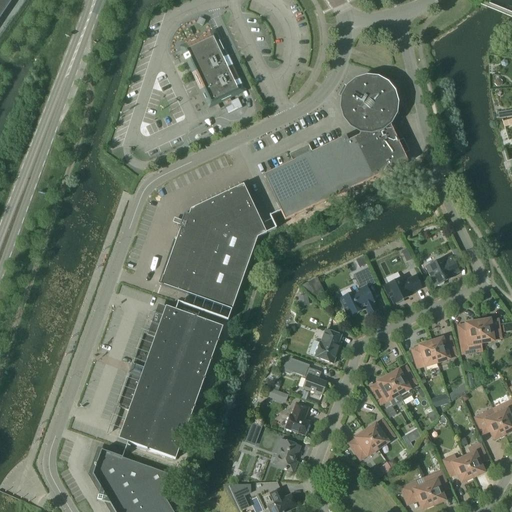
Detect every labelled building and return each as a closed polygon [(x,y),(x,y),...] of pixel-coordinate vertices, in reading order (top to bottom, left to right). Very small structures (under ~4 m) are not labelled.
[(0,0),(0,18),(12,0),(0,0)] [(184,49),(188,58),(193,68),(191,69),(197,82),(199,81),(211,105),(240,91),(218,44),(214,35),(211,36),(210,34),(186,45),(188,47),(184,49)] [(359,136),(353,139),(372,180),(408,163),(389,123),(394,114),(395,104),(392,94),(386,86),(377,81),(367,80),(357,83),(349,89),(344,98),(343,108),(346,118),(352,126),(361,131),(359,136)] [(233,105),(236,111),(242,108),(241,105),(238,99),(231,102),(233,105)] [(511,110),(503,112),(504,118),(511,116),(511,110)] [(372,180),(353,139),(348,142),(346,137),(310,154),(307,149),(293,156),(295,161),(264,176),(285,221),(372,180)] [(180,231),(177,240),(160,285),(232,311),(257,238),(266,234),(243,185),(191,210),(189,215),(184,214),(182,221),(180,220),(178,225),(180,225),(178,231),(180,231)] [(359,268),(366,265),(363,257),(356,261),(359,268)] [(445,258),(426,268),(435,287),(437,286),(439,287),(444,285),(444,282),(454,277),(453,275),(459,273),(452,257),(446,260),(445,258)] [(338,304),(338,306),(339,308),(340,309),(342,309),(344,308),(348,318),(353,315),(355,315),(357,314),(359,313),(362,311),(361,309),(365,307),(368,315),(377,311),(373,303),(374,303),(366,288),(374,284),(367,269),(354,276),(360,290),(340,300),(341,302),(339,302),(338,304)] [(385,287),(394,305),(396,304),(397,305),(404,302),(403,300),(411,296),(410,294),(422,289),(416,276),(404,282),(403,279),(405,278),(405,277),(385,287)] [(223,328),(166,307),(154,340),(145,337),(135,365),(132,365),(131,369),(129,374),(131,375),(121,403),(130,407),(187,427),(223,328)] [(469,345),(481,343),(478,320),(477,320),(478,323),(466,324),(466,326),(464,326),(465,331),(460,332),(459,331),(459,332),(461,345),(469,344),(469,345)] [(478,320),(481,343),(493,342),(493,340),(501,339),(498,321),(490,322),(490,321),(478,322),(478,320)] [(325,331),(321,343),(320,343),(315,357),(333,364),(334,363),(335,362),(337,358),(336,356),(338,355),(339,351),(339,350),(341,344),(339,343),(341,336),(325,331)] [(430,341),(437,363),(449,360),(448,358),(456,356),(450,338),(443,341),(442,339),(431,343),(430,341)] [(426,367),(437,363),(430,341),(431,343),(419,347),(420,348),(412,350),(418,368),(425,366),(426,367)] [(303,389),(322,395),(323,392),(327,390),(325,386),(326,383),(316,379),(319,372),(321,373),(308,368),(304,379),(306,380),(303,389)] [(387,375),(402,401),(412,396),(408,390),(409,389),(409,388),(415,384),(406,368),(399,372),(399,371),(389,377),(387,375)] [(387,375),(388,377),(378,383),(378,384),(371,388),(381,404),(388,400),(388,402),(390,401),(393,407),(402,401),(387,375)] [(460,396),(456,390),(449,395),(451,402),(460,396)] [(435,408),(449,403),(446,394),(432,399),(435,408)] [(496,416),(505,435),(511,431),(511,421),(511,420),(511,418),(511,403),(511,402),(493,411),(496,416)] [(285,429),(305,436),(310,423),(303,420),(304,417),(305,417),(308,408),(296,404),(292,416),(290,416),(285,429)] [(187,427),(130,407),(118,440),(176,460),(187,427)] [(505,435),(496,416),(489,419),(486,414),(476,419),(482,433),(483,433),(483,432),(488,430),(489,430),(494,440),(499,438),(501,439),(504,437),(504,435),(505,435)] [(364,430),(378,450),(388,443),(387,442),(393,437),(383,422),(376,426),(375,425),(366,432),(364,430)] [(252,423),(245,443),(255,447),(262,427),(252,423)] [(364,430),(365,432),(356,439),(356,440),(355,441),(358,445),(353,449),(353,448),(352,448),(360,460),(367,455),(368,457),(378,450),(364,430)] [(402,438),(410,451),(413,449),(410,443),(421,437),(416,430),(402,438)] [(467,444),(465,438),(459,440),(461,447),(467,444)] [(274,464),(282,467),(281,469),(293,474),(297,463),(293,462),(295,456),(297,457),(300,447),(280,440),(275,454),(278,455),(274,464)] [(471,456),(464,459),(473,478),(484,473),(479,463),(480,462),(485,459),(486,459),(480,445),(469,450),(471,456)] [(101,451),(93,475),(114,511),(173,511),(162,492),(168,474),(101,451)] [(473,478),(464,459),(457,462),(455,456),(444,461),(450,475),(456,472),(457,473),(462,483),(473,478)] [(392,469),(397,465),(393,459),(388,463),(392,469)] [(433,506),(445,501),(441,491),(441,489),(447,487),(442,473),(430,477),(433,483),(426,486),(433,506)] [(433,506),(426,486),(418,489),(416,483),(401,489),(407,503),(417,499),(418,500),(422,510),(433,506)] [(236,500),(244,497),(251,494),(251,485),(229,486),(236,500)] [(270,494),(278,511),(287,511),(296,508),(291,496),(286,498),(281,489),(270,494)]
